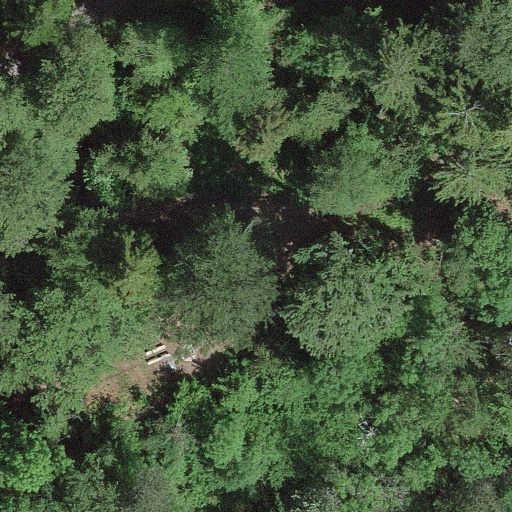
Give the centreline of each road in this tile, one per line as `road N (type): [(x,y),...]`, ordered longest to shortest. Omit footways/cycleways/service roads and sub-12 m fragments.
road 1 (track): [(0,221),(302,216),(511,153)]
road 2 (track): [(0,91),(115,0)]
